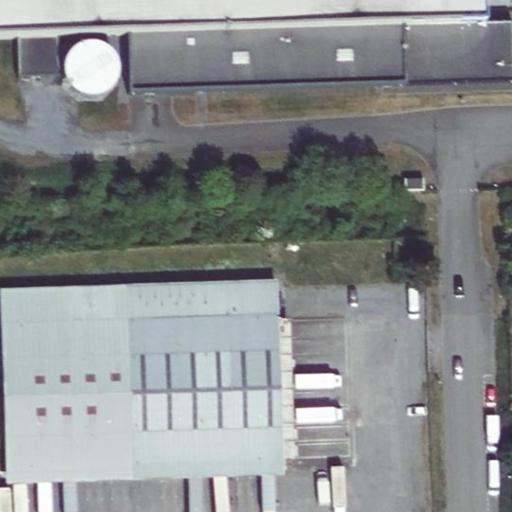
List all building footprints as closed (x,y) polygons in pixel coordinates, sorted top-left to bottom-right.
[(0,0),(0,41),(18,41),(19,78),(61,77),(60,40),(126,38),(128,96),(511,84),(511,22),(487,23),(486,0),(0,0)] [(403,180),(403,191),(422,190),(422,180),(403,180)] [(275,285),(0,292),(0,315),(5,471),(281,462),(276,320),(275,285)] [(289,320),(276,320),(281,462),(293,462),(289,320)] [(6,486),(281,477),(281,462),(5,471),(6,486)]
